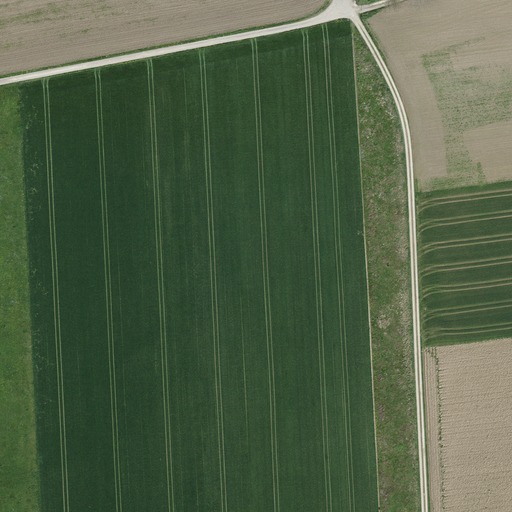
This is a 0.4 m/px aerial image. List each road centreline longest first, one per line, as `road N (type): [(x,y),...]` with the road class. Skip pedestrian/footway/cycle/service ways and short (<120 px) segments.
road 1 (track): [(425,511),(410,143),(397,92),(351,11)]
road 2 (unclassified): [(0,80),(351,11)]
